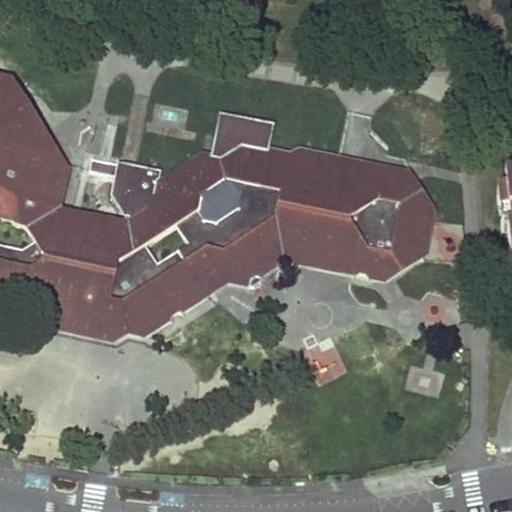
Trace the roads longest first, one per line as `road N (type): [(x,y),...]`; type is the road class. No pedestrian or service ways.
road 1 (residential): [(347,511),(511,485)]
road 2 (residential): [(0,493),(128,511)]
